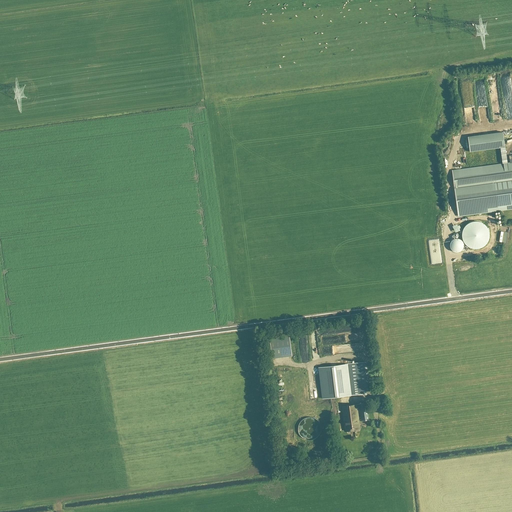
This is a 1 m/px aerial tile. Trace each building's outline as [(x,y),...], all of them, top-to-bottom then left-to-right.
[(511,163),(452,172),(458,216),(498,211),(511,208),(511,163)] [(470,248),(474,249),(477,249),(480,248),(483,247),(485,245),(487,242),(489,239),(489,236),(489,233),(488,230),(486,227),(484,225),(481,223),(478,222),(475,222),(472,222),(468,224),(466,226),(464,228),(462,231),(462,235),(462,238),(463,241),(465,244),(467,247),(470,248)] [(450,245),(450,248),(451,250),(452,252),(454,253),(457,253),(459,253),(461,251),(462,249),(463,247),(463,244),(462,243),(460,241),(458,240),(456,240),(454,240),(452,241),(451,243),(450,245)] [(270,338),(273,358),(292,355),(289,335),(270,338)] [(368,362),(364,362),(319,367),(323,399),(364,394),(363,392),(371,391),(368,362)] [(359,404),(361,421),(368,420),(367,413),(366,403),(359,404)] [(342,407),(345,431),(360,429),(357,405),(342,407)]
